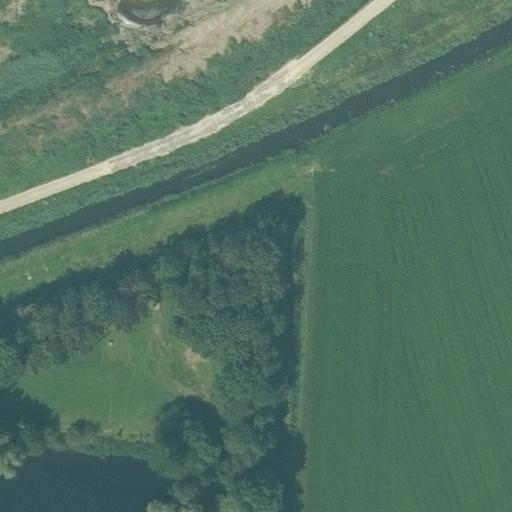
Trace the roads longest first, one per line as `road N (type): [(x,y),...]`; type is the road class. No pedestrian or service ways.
road 1 (track): [(0,209),(178,147),(262,99),(381,0)]
road 2 (track): [(215,511),(219,431),(161,330),(153,251)]
